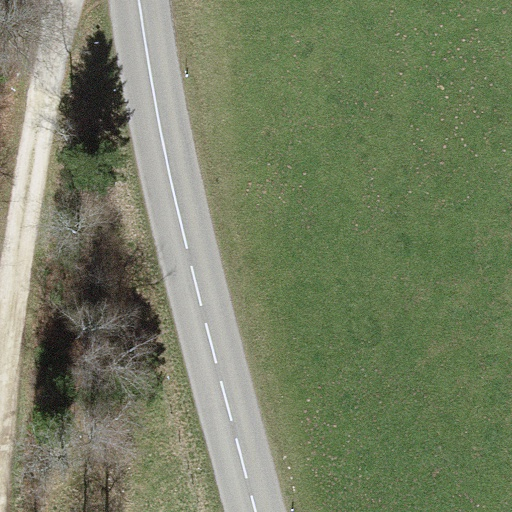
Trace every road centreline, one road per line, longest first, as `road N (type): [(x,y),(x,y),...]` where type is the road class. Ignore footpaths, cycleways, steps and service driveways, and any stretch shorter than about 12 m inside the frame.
road 1 (secondary): [(139,0),(168,158),(257,511)]
road 2 (track): [(0,342),(65,0)]
